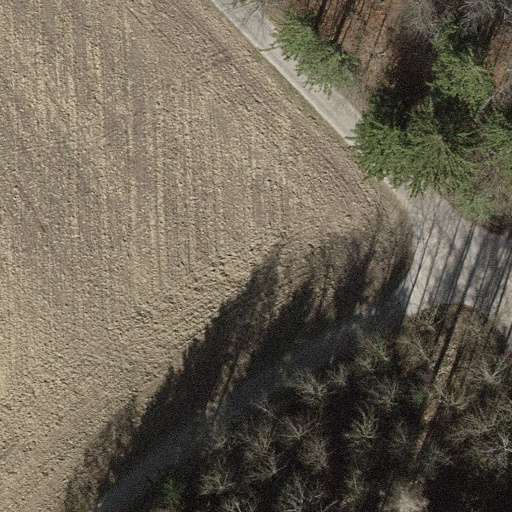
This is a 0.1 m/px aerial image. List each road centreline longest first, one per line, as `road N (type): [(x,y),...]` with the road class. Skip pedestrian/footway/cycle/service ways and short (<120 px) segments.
road 1 (track): [(472,256),(215,421),(106,511)]
road 2 (track): [(231,0),(472,256)]
